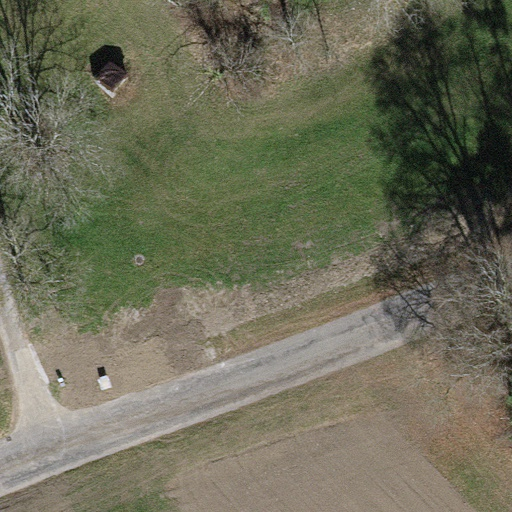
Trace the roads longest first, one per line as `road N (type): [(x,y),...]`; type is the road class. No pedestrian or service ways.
road 1 (unclassified): [(0,475),(511,282)]
road 2 (track): [(53,453),(0,280)]
